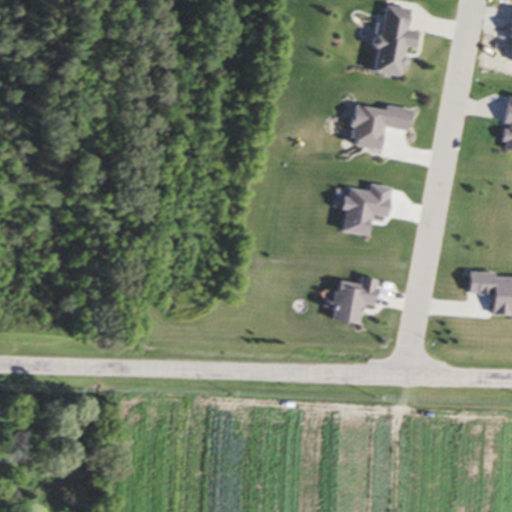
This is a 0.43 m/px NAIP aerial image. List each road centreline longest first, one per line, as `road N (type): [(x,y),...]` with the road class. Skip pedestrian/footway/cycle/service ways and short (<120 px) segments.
road 1 (residential): [(511,381),(0,366)]
road 2 (residential): [(475,0),(409,378)]
